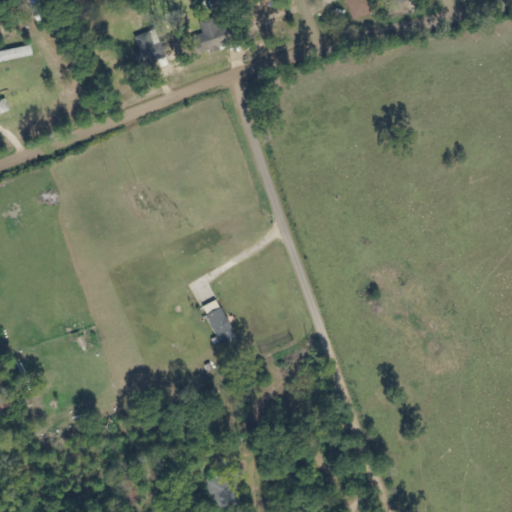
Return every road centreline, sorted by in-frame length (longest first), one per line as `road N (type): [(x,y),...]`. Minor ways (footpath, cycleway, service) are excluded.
road 1 (residential): [(0,163),(318,46),(506,0)]
road 2 (residential): [(388,511),(234,75)]
road 3 (residential): [(318,46),(299,0),(451,12)]
